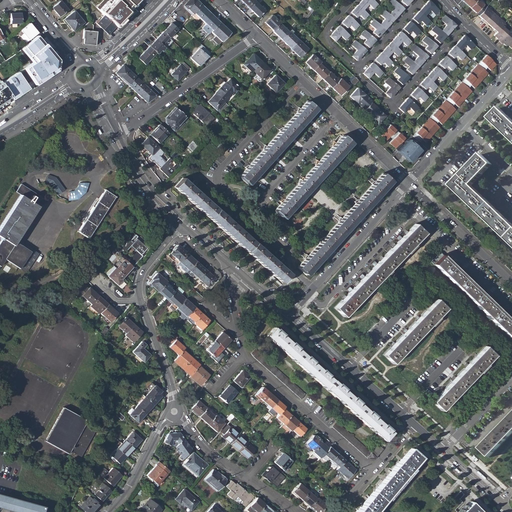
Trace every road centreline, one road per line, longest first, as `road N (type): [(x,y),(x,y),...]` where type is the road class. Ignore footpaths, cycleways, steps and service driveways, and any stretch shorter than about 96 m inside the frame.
road 1 (residential): [(408,182),(256,37)]
road 2 (residential): [(289,314),(408,182)]
road 3 (residential): [(245,356),(372,471)]
road 4 (tertiary): [(289,314),(413,423)]
road 5 (residential): [(123,130),(256,37)]
road 6 (residential): [(464,26),(390,106),(358,70)]
road 7 (residential): [(511,282),(408,182)]
road 8 (residential): [(107,511),(174,410)]
